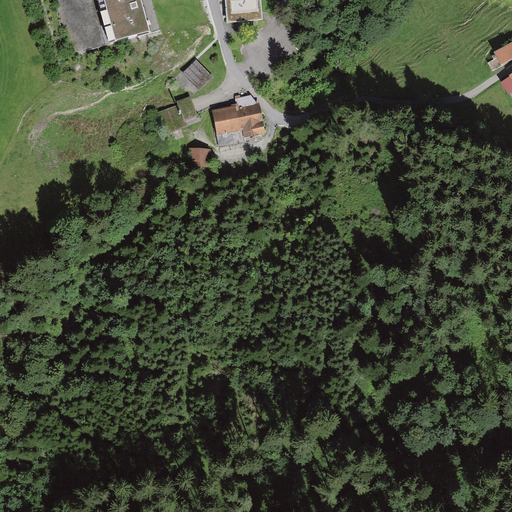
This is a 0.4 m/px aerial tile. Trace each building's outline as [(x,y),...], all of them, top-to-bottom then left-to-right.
[(48,0),(63,54),(154,30),(146,0),(48,0)] [(219,0),(221,23),(252,21),(251,0),(219,0)] [(511,38),(483,54),(490,67),(511,54),(511,38)] [(179,73),(194,89),(207,78),(191,62),(179,73)] [(511,68),(507,72),(498,78),(511,96),(511,68)] [(247,96),(232,99),(231,105),(227,108),(210,111),(216,147),(242,142),(241,137),(258,134),(252,103),(247,96)] [(158,136),(192,122),(195,121),(192,113),(189,114),(183,101),(182,98),(170,103),(171,106),(149,114),(158,136)] [(185,150),(185,165),(203,165),(203,150),(185,150)]
